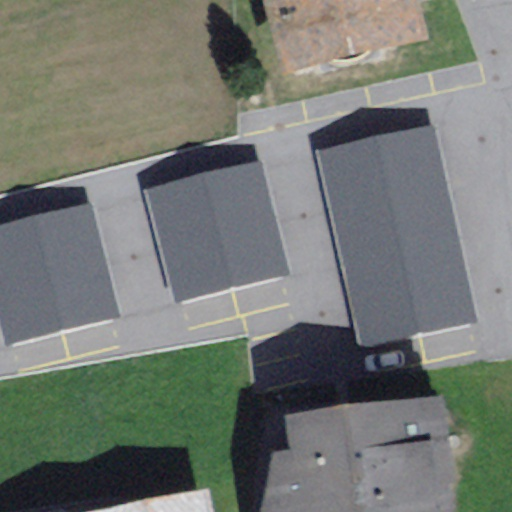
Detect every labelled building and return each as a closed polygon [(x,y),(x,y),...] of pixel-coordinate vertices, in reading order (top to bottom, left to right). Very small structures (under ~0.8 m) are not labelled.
[(266,0),(285,70),(420,35),(410,0),(266,0)] [(435,128),(316,154),(360,348),(479,322),(435,128)] [(261,165),(145,192),(172,303),(288,276),(261,165)] [(91,206),(0,228),(0,331),(3,345),(118,316),(91,206)] [(430,511),(422,423),(278,437),(282,471),(252,474),(255,511),(430,511)] [(202,511),(200,503),(154,511),(202,511)]
